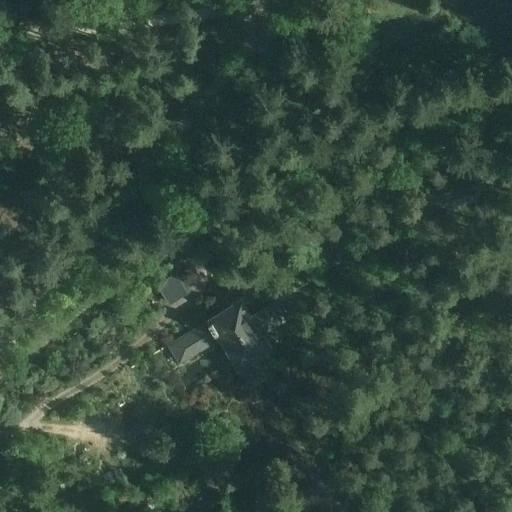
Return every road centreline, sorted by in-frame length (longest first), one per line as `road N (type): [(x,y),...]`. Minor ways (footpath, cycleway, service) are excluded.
road 1 (unclassified): [(511,115),(425,135),(284,191),(133,273),(0,374)]
road 2 (unclassified): [(0,357),(280,0)]
road 3 (unclassified): [(270,0),(0,39)]
